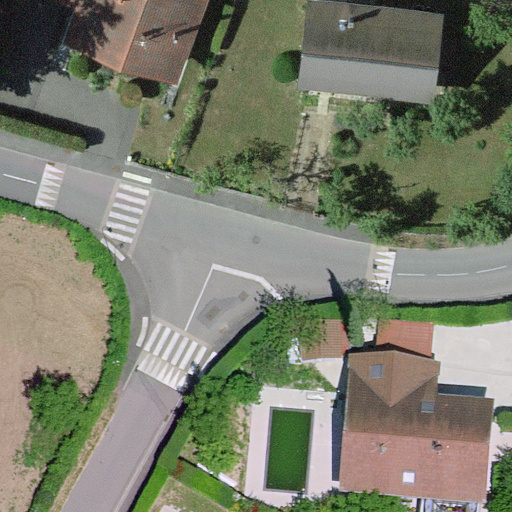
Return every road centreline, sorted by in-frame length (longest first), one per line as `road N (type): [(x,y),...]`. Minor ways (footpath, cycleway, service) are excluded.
road 1 (unclassified): [(85,511),(176,349),(225,235)]
road 2 (residential): [(225,235),(393,274),(511,265)]
road 3 (residential): [(0,174),(225,235)]
